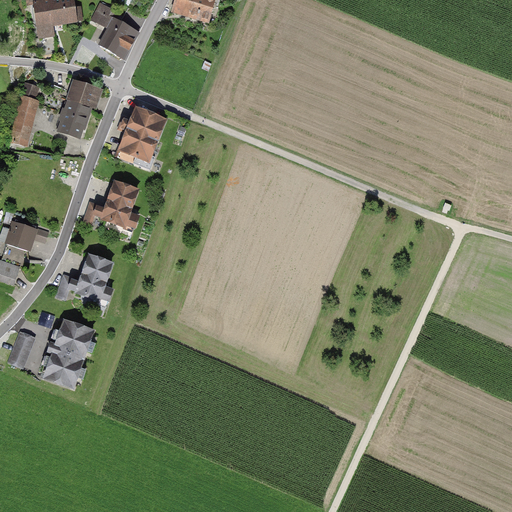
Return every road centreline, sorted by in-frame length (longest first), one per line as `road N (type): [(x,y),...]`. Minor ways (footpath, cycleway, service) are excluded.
road 1 (track): [(121,86),(464,225)]
road 2 (track): [(332,511),(464,225)]
road 3 (residential): [(0,331),(55,260),(121,86)]
road 4 (residential): [(0,60),(121,86)]
